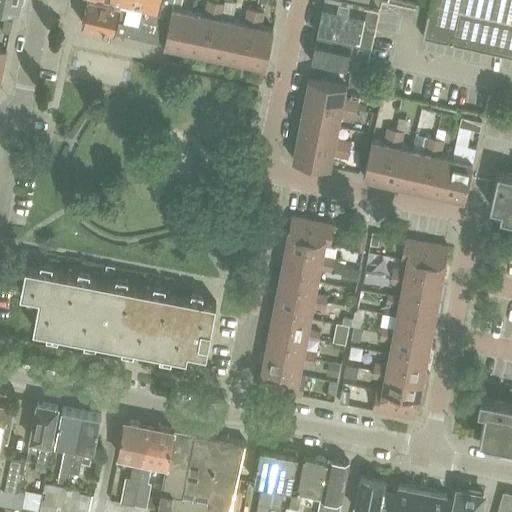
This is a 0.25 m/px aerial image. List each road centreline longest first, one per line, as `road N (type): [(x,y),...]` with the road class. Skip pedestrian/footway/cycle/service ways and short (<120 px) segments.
road 1 (residential): [(429,449),(475,228),(466,218),(269,176),(301,0)]
road 2 (residential): [(237,415),(0,373)]
road 3 (residential): [(429,449),(237,415)]
road 4 (residential): [(261,292),(237,415)]
road 5 (residential): [(17,119),(38,0)]
